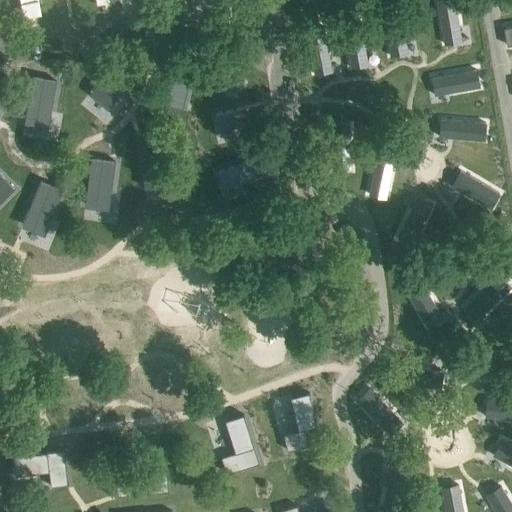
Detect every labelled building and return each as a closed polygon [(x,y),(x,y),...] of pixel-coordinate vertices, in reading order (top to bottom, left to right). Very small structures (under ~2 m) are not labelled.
[(455,0),(439,0),(436,1),(445,48),(464,46),(455,0)] [(400,9),(381,13),(391,60),(409,58),(400,9)] [(362,21),(343,25),(352,72),(371,70),(362,21)] [(325,28),(306,32),(315,79),(334,77),(325,28)] [(247,66),(233,70),(240,92),(253,88),(247,66)] [(431,79),(435,98),(481,90),(478,72),(431,79)] [(134,78),(136,111),(147,110),(145,77),(134,78)] [(69,126),(84,126),(82,80),(67,80),(69,126)] [(42,88),(28,91),(37,132),(51,128),(42,88)] [(254,105),(242,107),(245,127),(257,125),(254,105)] [(440,119),(438,139),(487,142),(489,124),(440,119)] [(352,127),(332,127),(333,175),(352,176),(352,127)] [(76,142),(78,184),(95,183),(94,141),(76,142)] [(45,191),(60,189),(55,144),(40,146),(45,191)] [(397,155),(378,151),(369,199),(387,203),(397,155)] [(460,172),(450,188),(493,212),(503,196),(460,172)] [(434,207),(416,199),(396,243),(413,252),(434,207)] [(65,204),(50,206),(55,250),(70,248),(65,204)] [(214,246),(199,249),(209,290),(223,286),(214,246)] [(70,275),(119,263),(115,249),(67,261),(70,275)] [(131,286),(135,302),(179,291),(175,275),(131,286)] [(464,311),(478,325),(511,290),(499,276),(464,311)] [(420,280),(403,291),(430,331),(446,322),(420,280)] [(72,309),(117,306),(116,291),(71,295),(72,309)] [(216,351),(231,350),(229,303),(214,303),(216,351)] [(144,331),(146,345),(187,340),(186,326),(144,331)] [(293,328),(257,331),(258,347),(294,344),(293,328)] [(511,352),(474,360),(478,379),(511,371),(511,352)] [(190,358),(147,363),(149,378),(192,373),(190,358)] [(397,367),(394,386),(442,392),(445,373),(397,367)] [(370,390),(356,404),(391,437),(405,425),(370,390)] [(511,404),(489,402),(486,422),(511,424),(511,404)] [(462,409),(429,414),(435,445),(468,440),(462,409)] [(256,478),(271,476),(267,431),(251,433),(256,478)] [(511,445),(503,441),(494,458),(511,467),(511,445)] [(83,447),(38,453),(40,468),(86,462),(83,447)] [(0,467),(15,465),(12,450),(0,452),(0,467)] [(315,451),(317,494),(332,493),(330,451),(315,451)] [(53,502),(93,491),(88,475),(49,486),(53,502)] [(402,511),(408,482),(389,479),(383,511),(402,511)] [(465,511),(461,487),(441,490),(445,511),(465,511)] [(511,511),(511,504),(502,488),(485,499),(493,511),(511,511)] [(264,511),(281,511),(279,492),(263,493),(264,511)]
